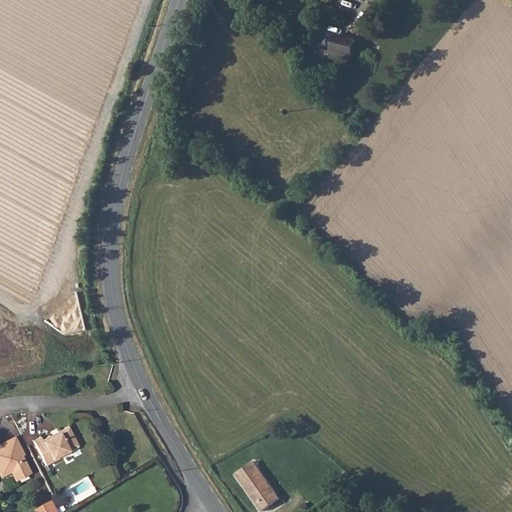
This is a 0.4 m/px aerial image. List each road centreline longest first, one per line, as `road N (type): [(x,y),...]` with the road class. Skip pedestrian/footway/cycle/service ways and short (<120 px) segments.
road 1 (tertiary): [(142,385),(114,307),(111,229),(178,0)]
road 2 (tertiary): [(217,511),(142,385)]
road 3 (residential): [(142,385),(95,402),(0,407)]
